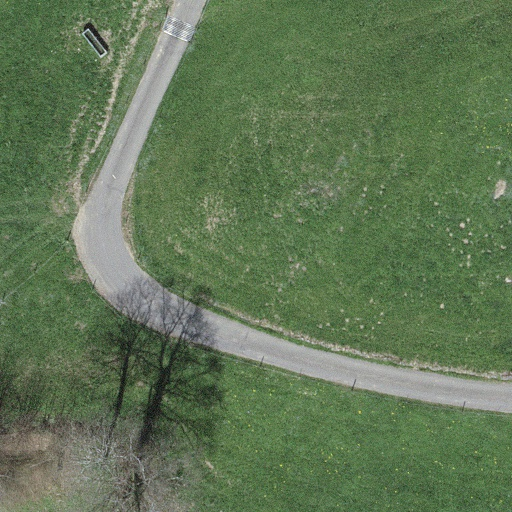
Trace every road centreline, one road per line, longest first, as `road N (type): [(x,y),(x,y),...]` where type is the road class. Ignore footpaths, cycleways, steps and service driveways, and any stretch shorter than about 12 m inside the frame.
road 1 (track): [(511,355),(212,315),(137,262),(114,136),(183,0)]
road 2 (track): [(137,262),(0,229)]
